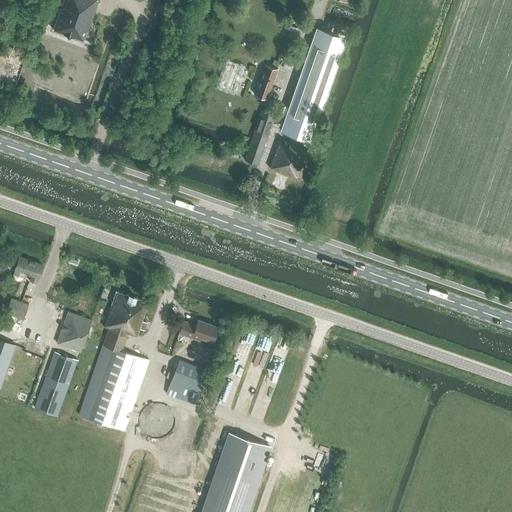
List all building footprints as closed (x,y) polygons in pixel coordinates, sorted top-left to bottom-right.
[(53,29),(83,40),(84,40),(84,39),(97,0),(63,0),(53,29)] [(314,127),(345,37),(328,31),(323,29),(317,46),(315,46),(314,46),(315,46),(303,79),(303,80),(305,81),(299,97),(297,97),(291,113),(292,114),(291,114),(293,115),(287,132),(293,135),(302,138),(310,140),(314,127)] [(0,57),(0,83),(0,82),(15,87),(17,82),(21,83),(26,69),(22,68),(29,48),(15,43),(13,48),(4,45),(0,57)] [(254,94),(267,99),(278,69),(265,64),(254,94)] [(258,164),(271,126),(260,123),(260,122),(258,121),(257,122),(244,159),(258,164)] [(270,168),(297,178),(306,150),(298,147),(302,138),(293,135),(291,143),(280,139),(270,168)] [(15,270),(13,276),(14,279),(17,281),(20,281),(23,279),(25,273),(32,275),(30,281),(36,283),(38,278),(39,278),(43,266),(19,257),(15,269),(15,270)] [(89,384),(78,415),(81,416),(120,429),(124,431),(129,418),(121,415),(123,409),(131,411),(149,360),(122,350),(128,333),(137,336),(148,303),(117,292),(105,327),(109,328),(96,365),(89,384)] [(6,313),(24,319),(29,305),(11,299),(6,313)] [(34,408),(58,416),(78,360),(90,325),(91,320),(61,309),(46,349),(54,352),(34,408)] [(179,334),(200,341),(201,339),(212,342),(218,326),(198,319),(196,325),(184,321),(179,334)] [(0,380),(2,381),(15,344),(0,339),(0,380)] [(169,389),(197,399),(207,371),(180,360),(169,389)] [(177,421),(177,418),(176,414),(175,411),(172,408),(169,406),(166,404),(163,403),(159,403),(155,403),(151,405),(149,406),(147,408),(144,412),(143,414),(142,417),(142,421),(142,424),(143,427),(145,431),(146,433),(149,435),(152,437),(155,438),(158,439),(162,438),(165,438),(169,436),(172,434),(174,431),(176,428),(177,425),(177,421)] [(231,433),(203,511),(247,511),(270,446),(231,433)]
